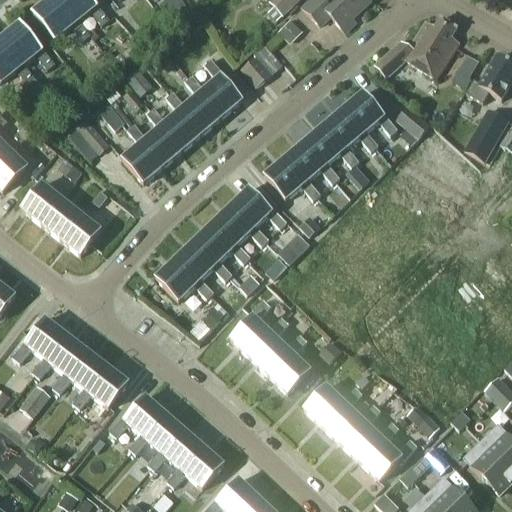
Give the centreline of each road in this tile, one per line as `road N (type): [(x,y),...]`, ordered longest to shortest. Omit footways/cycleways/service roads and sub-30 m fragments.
road 1 (residential): [(84,308),(170,213),(419,0)]
road 2 (residential): [(319,511),(84,308)]
